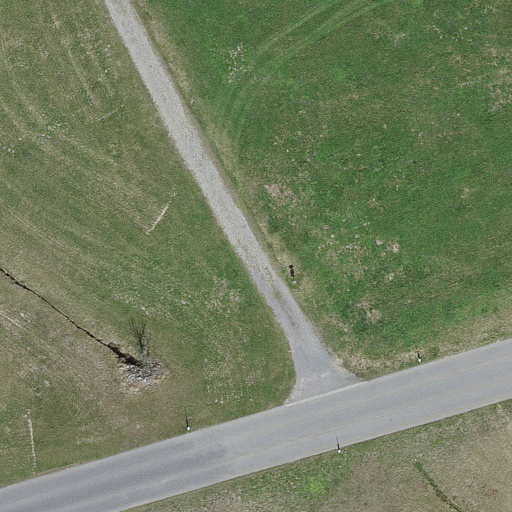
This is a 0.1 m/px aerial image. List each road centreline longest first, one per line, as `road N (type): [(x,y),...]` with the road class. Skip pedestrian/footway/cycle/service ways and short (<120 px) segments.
road 1 (tertiary): [(24,511),(235,455),(511,364)]
road 2 (track): [(349,417),(153,87),(119,0)]
